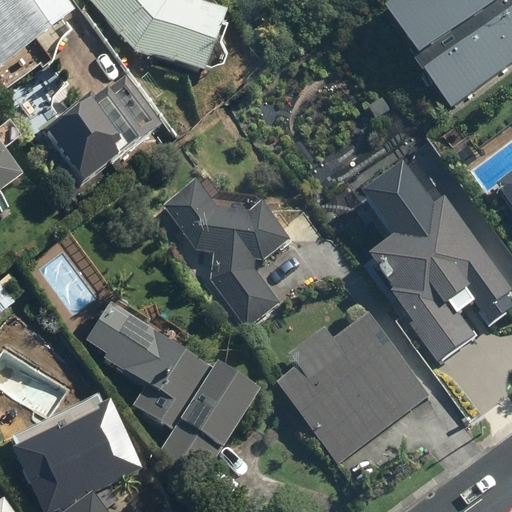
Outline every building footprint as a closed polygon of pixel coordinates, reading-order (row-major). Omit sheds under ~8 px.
[(50,0),(0,0),(0,73),(68,23),(50,0)] [(219,22),(169,3),(166,0),(78,0),(131,55),(130,57),(197,82),(219,22)] [(511,0),(406,0),(384,17),(420,65),(416,68),(450,115),(511,69),(511,0)] [(85,100),(39,135),(79,189),(158,131),(121,82),(89,106),(85,100)] [(0,194),(16,183),(0,162),(0,194)] [(410,237),(371,265),(396,299),(391,302),(439,369),(477,342),(460,319),(477,307),(470,297),(498,277),(421,170),(382,198),(410,237)] [(282,308),(257,274),(258,266),(265,266),(292,246),(267,214),(258,221),(222,218),(201,190),(166,215),(192,250),(193,250),(192,257),(215,260),(213,285),(248,333),(282,308)] [(256,398),(211,370),(207,376),(104,311),(82,346),(103,359),(100,364),(142,390),(129,412),(169,437),(156,456),(201,484),(256,398)] [(279,390),(338,471),(431,401),(372,322),(336,348),(329,339),(292,365),(299,375),(279,390)] [(34,511),(95,511),(88,502),(136,479),(104,411),(8,457),(34,511)]
